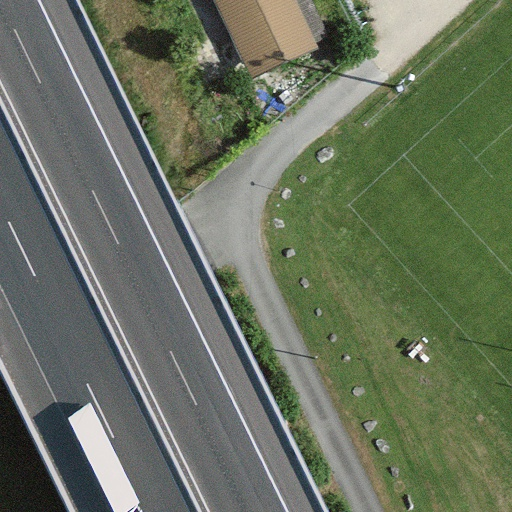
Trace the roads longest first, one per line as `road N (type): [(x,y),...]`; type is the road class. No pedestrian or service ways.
road 1 (motorway): [(252,511),(5,0)]
road 2 (motorway): [(0,216),(143,511)]
